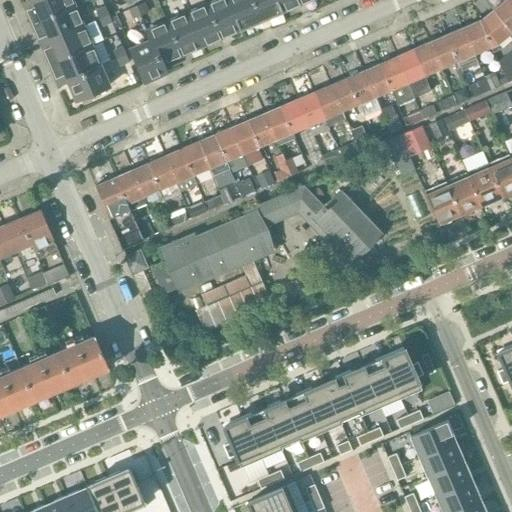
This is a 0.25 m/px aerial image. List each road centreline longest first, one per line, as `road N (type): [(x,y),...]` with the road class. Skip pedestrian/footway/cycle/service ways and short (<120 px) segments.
road 1 (residential): [(48,155),(404,0)]
road 2 (residential): [(157,409),(427,293)]
road 3 (tertiary): [(157,409),(48,155)]
road 4 (residential): [(511,485),(427,293)]
road 5 (residential): [(0,477),(157,409)]
road 6 (tertiary): [(48,155),(0,35)]
